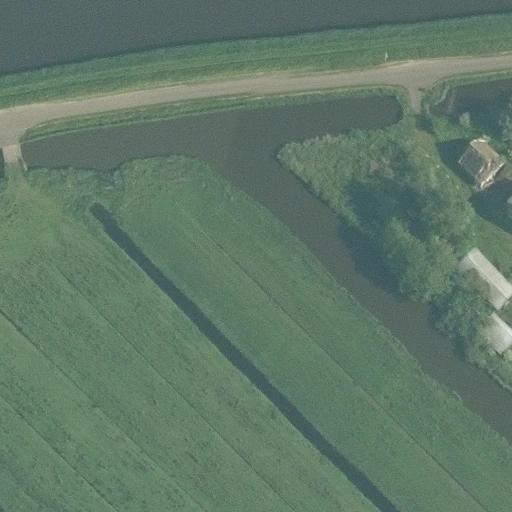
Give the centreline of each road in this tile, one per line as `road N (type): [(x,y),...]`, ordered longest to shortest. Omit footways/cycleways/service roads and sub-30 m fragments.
road 1 (track): [(349,511),(15,173),(4,119)]
road 2 (tertiary): [(0,120),(511,63)]
